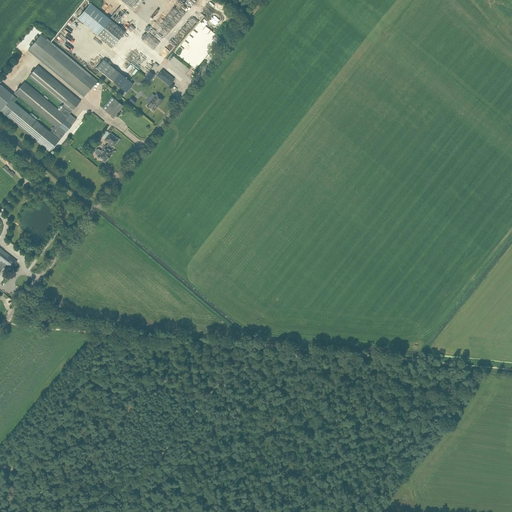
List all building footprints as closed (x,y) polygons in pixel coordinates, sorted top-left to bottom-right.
[(77,18),(112,47),(125,31),(91,2),(77,18)] [(64,38),(67,35),(61,29),(58,33),(64,38)] [(41,34),(28,50),(84,97),(97,81),(41,34)] [(103,59),(96,68),(126,92),(133,84),(103,59)] [(24,81),(15,93),(59,129),(59,128),(58,127),(67,117),(65,116),(70,111),(71,112),(81,101),(38,65),(29,76),(64,106),(60,111),(24,81)] [(162,70),(157,76),(169,85),(174,79),(170,76),(169,76),(167,75),(168,74),(162,70)] [(143,78),(148,82),(154,75),(149,71),(143,78)] [(0,84),(0,111),(1,111),(50,152),(65,134),(55,126),(53,128),(52,126),(51,128),(52,129),(50,132),(14,102),(17,98),(0,84)] [(153,111),(163,99),(157,93),(155,95),(153,94),(151,97),(152,99),(149,103),(146,106),(153,111)] [(115,100),(106,111),(114,118),(123,106),(115,100)] [(105,139),(109,142),(106,146),(105,145),(97,156),(98,157),(97,157),(100,159),(105,162),(108,158),(108,159),(110,156),(110,155),(113,151),(110,149),(113,145),(113,146),(119,139),(110,132),(105,139)] [(8,168),(5,165),(3,168),(6,171),(7,170),(10,173),(9,174),(12,177),(15,174),(12,171),(10,173),(7,170),(8,168)] [(0,272),(6,264),(11,268),(17,261),(0,247),(0,272)]
